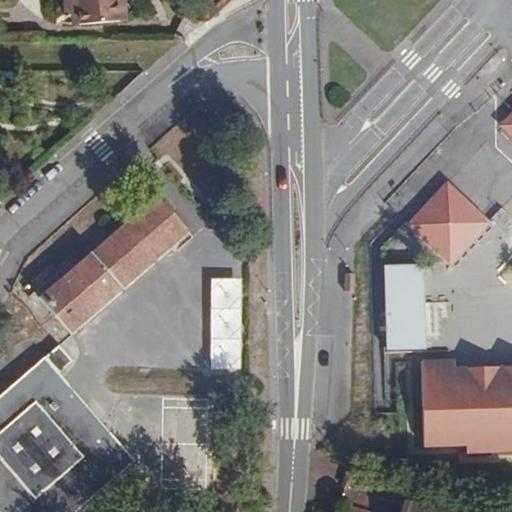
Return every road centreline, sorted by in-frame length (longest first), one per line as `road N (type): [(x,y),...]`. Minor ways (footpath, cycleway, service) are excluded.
road 1 (residential): [(0,248),(101,149),(192,87),(236,78),(281,89)]
road 2 (secondary): [(281,89),(284,354),(295,426)]
road 3 (secondary): [(295,426),(311,331),(311,171)]
road 4 (track): [(0,53),(158,56),(192,87)]
road 5 (secondary): [(311,171),(307,17)]
